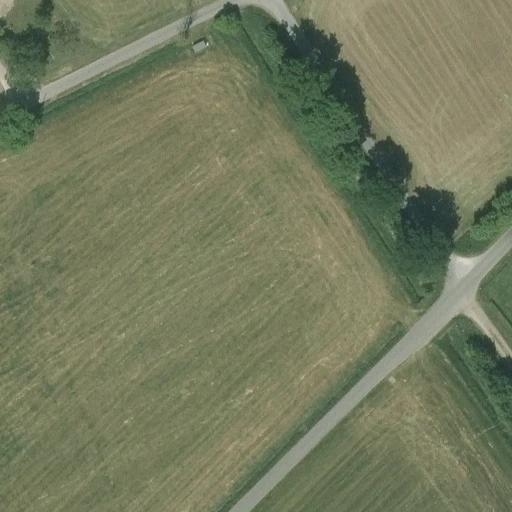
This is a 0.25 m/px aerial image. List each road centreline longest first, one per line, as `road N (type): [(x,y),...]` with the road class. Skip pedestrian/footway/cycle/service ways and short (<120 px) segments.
road 1 (unclassified): [(462,288),(267,0)]
road 2 (unclassified): [(462,288),(238,511)]
road 3 (unclassified): [(236,0),(0,113)]
